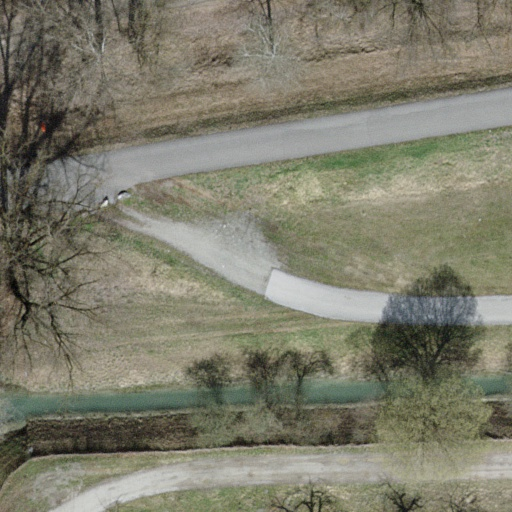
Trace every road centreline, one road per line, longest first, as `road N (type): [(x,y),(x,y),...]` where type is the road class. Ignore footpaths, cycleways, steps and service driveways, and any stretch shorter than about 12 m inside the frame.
road 1 (track): [(0,189),(511,107)]
road 2 (track): [(511,321),(317,313),(56,178)]
road 3 (track): [(511,465),(200,474),(78,511)]
